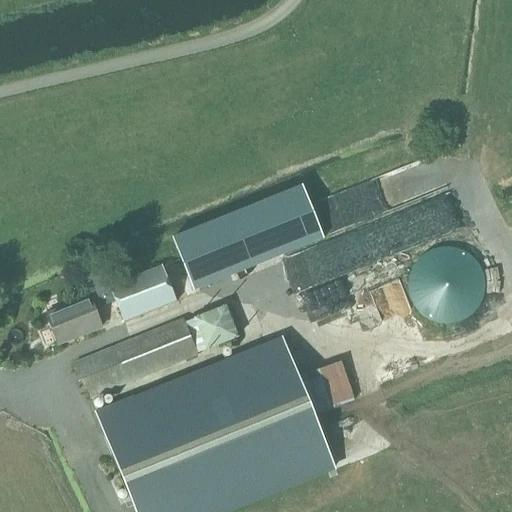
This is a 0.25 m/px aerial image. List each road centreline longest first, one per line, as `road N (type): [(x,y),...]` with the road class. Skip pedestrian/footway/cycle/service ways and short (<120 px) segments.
road 1 (track): [(108,338),(233,290),(261,317),(459,345),(487,324),(511,283)]
road 2 (residential): [(0,90),(247,32),(293,0)]
